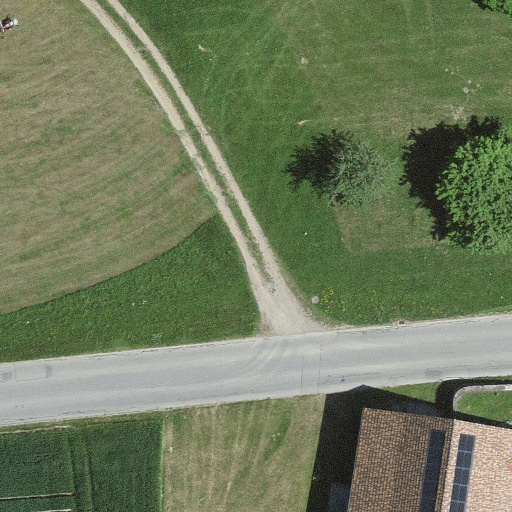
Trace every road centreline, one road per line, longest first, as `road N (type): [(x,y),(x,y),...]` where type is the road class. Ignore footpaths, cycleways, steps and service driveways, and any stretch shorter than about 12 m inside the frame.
road 1 (tertiary): [(0,402),(303,363),(511,347)]
road 2 (track): [(303,363),(208,139),(100,0)]
